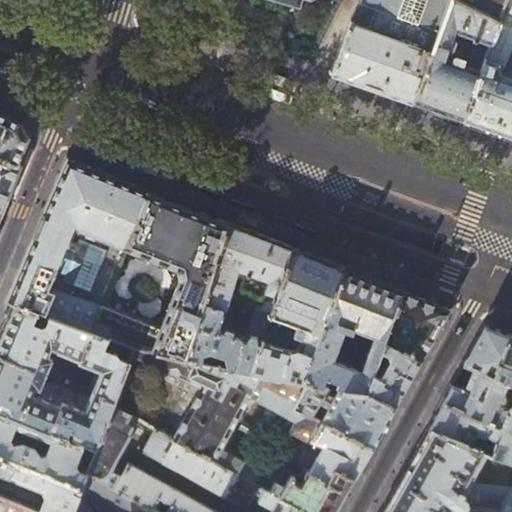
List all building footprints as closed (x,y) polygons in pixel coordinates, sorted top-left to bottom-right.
[(360,0),(343,36),(331,72),(366,84),(413,101),(448,0),(360,0)] [(463,119),(485,56),(500,17),(463,0),(448,0),(413,101),(434,108),(463,119)] [(463,0),(500,17),(505,0),(463,0)] [(511,0),(505,0),(500,17),(485,56),(504,64),(511,42),(511,0)] [(181,39),(177,49),(191,54),(194,44),(189,39),(181,39)] [(511,76),(501,72),(504,64),(485,56),(463,119),(495,130),(511,136),(511,76)] [(0,110),(0,155),(17,162),(20,154),(28,135),(22,121),(0,110)] [(0,218),(1,215),(22,165),(17,162),(0,155),(0,218)] [(67,158),(62,171),(36,233),(7,300),(12,302),(67,322),(77,297),(81,299),(82,298),(83,297),(85,295),(86,295),(87,294),(89,294),(90,294),(92,295),(97,285),(108,290),(125,248),(148,190),(114,176),(67,158)] [(193,208),(148,190),(125,248),(180,269),(181,277),(161,328),(103,305),(109,290),(108,290),(97,285),(92,295),(90,294),(89,294),(87,294),(86,295),(85,295),(83,297),(82,298),(81,299),(77,297),(67,322),(109,338),(134,347),(185,356),(202,301),(227,221),(225,221),(193,208)] [(261,235),(227,221),(202,301),(224,309),(232,283),(241,286),(239,290),(253,295),(239,335),(244,336),(251,331),(251,332),(258,334),(258,341),(262,341),(291,247),(261,235)] [(344,268),(321,259),(291,247),(262,341),(249,368),(303,378),(344,268)] [(344,268),(303,378),(306,378),(327,382),(338,384),(365,389),(384,339),(402,291),(373,279),(370,278),(344,268)] [(424,299),(402,291),(384,339),(420,361),(434,336),(436,333),(449,309),(424,299)] [(217,328),(224,309),(202,301),(185,356),(249,368),(262,341),(258,341),(258,334),(251,332),(251,331),(244,336),(239,335),(233,333),(234,331),(224,328),(223,330),(217,328)] [(109,338),(67,322),(12,302),(3,326),(0,331),(0,354),(46,374),(53,359),(48,357),(51,349),(81,360),(80,362),(100,372),(92,392),(114,401),(128,362),(129,361),(119,356),(121,352),(120,349),(116,347),(114,352),(105,348),(109,338)] [(475,415),(511,336),(511,333),(496,328),(485,323),(463,362),(481,370),(475,380),(457,373),(448,390),(428,426),(430,427),(469,443),(476,431),(495,439),(501,426),(475,415)] [(511,336),(475,415),(501,426),(511,403),(511,336)] [(407,385),(420,361),(384,339),(365,389),(395,405),(407,385)] [(249,368),(185,356),(134,347),(129,361),(128,362),(154,375),(159,366),(202,388),(175,438),(236,472),(255,483),(262,469),(221,447),(250,394),(295,419),(289,429),(309,439),(321,418),(311,413),(294,404),(306,378),(303,378),(249,368)] [(46,374),(0,354),(0,410),(49,431),(59,406),(31,395),(35,387),(40,389),(46,374)] [(322,393),(327,382),(306,378),(294,404),(311,413),(322,393)] [(395,405),(365,389),(338,384),(330,397),(322,393),(311,413),(321,418),(372,447),(383,427),(395,405)] [(114,401),(92,392),(84,411),(61,402),(59,406),(49,431),(66,438),(69,429),(79,433),(77,437),(82,439),(86,438),(88,435),(99,439),(112,403),(114,401)] [(137,417),(112,403),(99,439),(95,450),(87,471),(115,486),(125,467),(116,461),(130,435),(128,433),(137,417)] [(511,403),(501,426),(495,439),(489,451),(511,460),(511,403)] [(0,410),(0,453),(81,487),(87,471),(95,450),(66,438),(49,431),(0,410)] [(321,418),(309,439),(309,441),(312,443),(314,445),(315,448),(315,451),(314,454),(316,455),(308,471),(347,493),(351,485),(364,462),(372,447),(321,418)] [(224,494),(236,472),(175,438),(156,427),(144,449),(224,494)] [(486,450),(469,443),(430,427),(405,472),(382,511),(511,511),(511,485),(498,509),(472,505),(457,500),(486,450)] [(0,496),(2,497),(10,477),(43,490),(45,496),(44,500),(40,498),(35,510),(39,511),(71,511),(78,494),(81,487),(0,453),(0,496)] [(125,467),(115,486),(145,503),(161,511),(214,511),(215,510),(128,462),(125,467)] [(271,462),(259,485),(279,496),(291,474),(291,473),(271,462)] [(308,471),(306,470),(304,472),(301,474),(296,475),(291,474),(279,496),(307,511),(336,511),(337,510),(347,493),(308,471)] [(81,487),(78,494),(95,503),(111,511),(140,511),(145,503),(115,486),(87,471),(81,487)] [(259,485),(255,483),(236,472),(224,494),(247,507),(253,496),(259,485)] [(307,511),(279,496),(259,485),(253,496),(271,506),(268,511),(219,511),(215,510),(214,511),(307,511)] [(91,511),(95,503),(78,494),(71,511),(91,511)] [(0,496),(0,511),(39,511),(35,510),(2,497),(0,496)]
